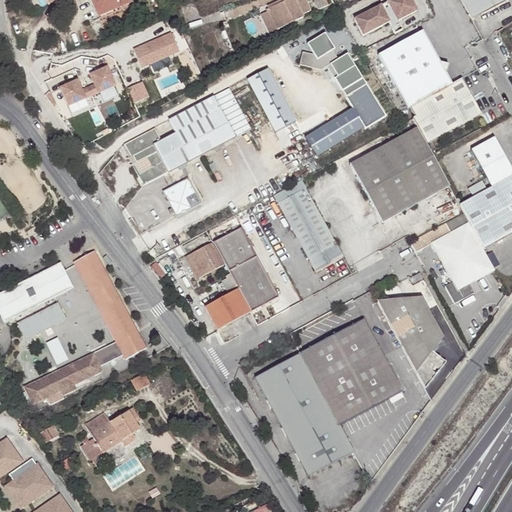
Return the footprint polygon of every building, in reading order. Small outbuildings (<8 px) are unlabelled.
[(91,0),(98,17),(130,3),(128,0),(91,0)] [(295,0),(285,0),(258,14),(268,35),(304,17),(295,0)] [(410,0),(389,0),(353,19),(362,36),(388,22),(389,25),(397,20),(416,11),(410,0)] [(460,0),(471,20),(508,0),(460,0)] [(130,3),(98,17),(101,23),(132,9),(130,3)] [(402,30),(397,20),(389,25),(394,34),(402,30)] [(378,55),(407,109),(409,107),(451,85),(445,73),(439,62),(422,30),(378,55)] [(170,32),(133,48),(141,67),(178,50),(170,32)] [(347,54),(339,60),(333,51),(325,39),(316,44),(313,57),(302,53),(298,66),(319,73),(327,68),(340,89),(353,110),(363,127),(384,115),(362,79),(347,54)] [(200,46),(192,50),(202,72),(210,68),(200,46)] [(448,64),(439,62),(445,73),(448,64)] [(77,80),(60,87),(68,106),(114,85),(107,67),(90,74),(94,84),(81,90),(77,80)] [(274,69),(252,79),(279,134),(301,123),(274,69)] [(480,115),(461,79),(451,85),(409,107),(415,117),(412,119),(417,128),(426,144),(480,115)] [(131,88),(137,104),(153,99),(146,82),(131,88)] [(248,131),(227,91),(168,123),(174,135),(160,143),(153,129),(124,144),(122,146),(129,159),(130,159),(139,175),(136,177),(141,187),(248,131)] [(353,110),(305,139),(317,159),(364,130),(363,127),(353,110)] [(431,155),(426,144),(417,128),(350,165),(382,224),(449,187),(439,169),(431,155)] [(473,198),(459,206),(464,214),(472,230),(483,249),(511,233),(511,172),(494,139),(471,151),(491,188),(486,191),(481,182),(468,189),(473,198)] [(164,193),(173,208),(175,213),(176,215),(198,204),(186,181),(164,193)] [(343,258),(305,189),(277,204),(316,272),(343,258)] [(495,271),(483,249),(472,230),(464,214),(445,225),(450,233),(430,243),(452,283),(445,287),(454,304),(473,293),(468,285),(495,271)] [(212,244),(238,289),(250,313),(278,298),(240,228),(212,244)] [(208,244),(190,253),(202,275),(220,266),(208,244)] [(150,251),(155,260),(162,256),(156,245),(150,251)] [(180,246),(171,251),(176,259),(185,254),(180,246)] [(94,253),(76,262),(77,265),(99,307),(110,302),(112,306),(118,303),(94,253)] [(202,275),(190,253),(186,256),(198,278),(202,275)] [(59,263),(0,292),(0,317),(3,324),(69,291),(61,276),(65,274),(63,271),(59,263)] [(65,274),(61,276),(69,291),(72,289),(65,274)] [(418,274),(410,279),(413,284),(422,279),(418,274)] [(250,313),(238,289),(204,308),(217,331),(250,313)] [(421,297),(377,301),(424,388),(443,365),(432,351),(443,337),(421,297)] [(110,302),(99,307),(116,343),(130,336),(131,337),(134,335),(118,303),(112,306),(110,302)] [(57,304),(17,325),(25,341),(66,320),(57,304)] [(363,320),(300,354),(339,426),(402,392),(363,320)] [(90,358),(95,369),(119,357),(122,362),(142,352),(134,335),(131,337),(130,336),(116,343),(89,356),(90,358)] [(60,365),(71,360),(61,338),(49,343),(60,365)] [(339,426),(300,354),(256,378),(309,476),(353,452),(339,426)] [(90,358),(25,390),(33,406),(58,393),(72,386),(98,373),(95,369),(90,358)] [(143,375),(132,381),(137,391),(148,385),(143,375)] [(72,386),(58,393),(62,401),(76,394),(72,386)] [(132,409),(127,412),(135,424),(140,420),(132,409)] [(88,441),(83,444),(81,446),(91,462),(103,454),(102,453),(120,442),(124,448),(135,441),(131,435),(139,430),(135,424),(127,412),(109,423),(106,425),(100,416),(85,426),(93,438),(88,441)] [(103,414),(100,416),(106,425),(109,423),(103,414)] [(1,443),(0,443),(0,475),(16,464),(1,443)] [(27,461),(4,477),(9,485),(23,506),(47,489),(33,468),(27,461)] [(23,506),(9,485),(2,490),(17,511),(23,506)] [(68,511),(58,497),(36,511),(68,511)] [(257,500),(243,507),(245,511),(260,505),(257,500)]
